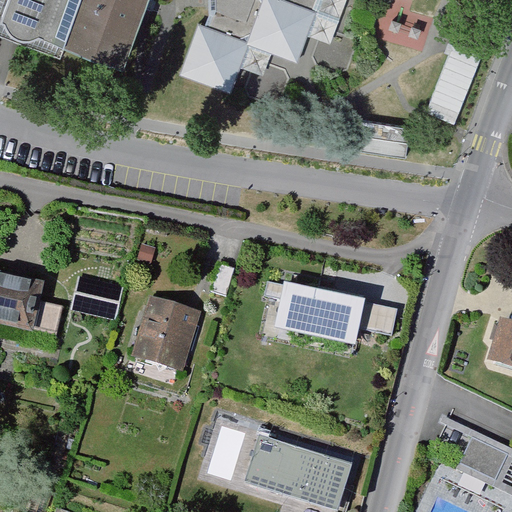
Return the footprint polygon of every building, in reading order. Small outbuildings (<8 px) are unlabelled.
[(5,0),(1,14),(14,30),(25,34),(39,30),(63,40),(77,0),(5,0)] [(77,0),(63,40),(122,62),(145,0),(77,0)] [(208,0),(206,10),(179,78),(233,99),(244,70),(264,78),(273,57),(301,68),(310,44),(332,52),(352,0),(208,0)] [(434,17),(408,9),(410,0),(384,0),(373,37),(422,53),(434,17)] [(455,123),(483,54),(449,41),(444,52),(449,54),(427,112),(455,123)] [(410,127),(359,120),(355,147),(406,154),(410,127)] [(0,271),(0,325),(36,334),(48,283),(0,271)] [(121,288),(80,279),(73,312),(114,320),(121,288)] [(396,337),(402,313),(289,286),(279,327),(361,347),(365,330),(396,337)] [(150,301),(134,358),(186,373),(202,315),(150,301)] [(511,320),(492,314),(477,358),(511,371),(511,320)] [(263,437),(249,485),(342,511),(357,463),(263,437)] [(473,438),(461,467),(498,482),(510,453),(473,438)]
